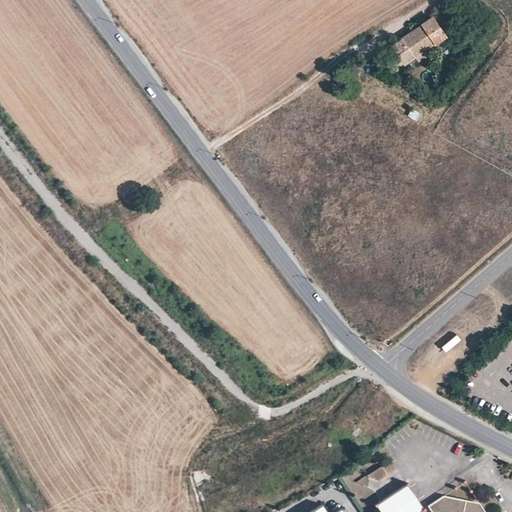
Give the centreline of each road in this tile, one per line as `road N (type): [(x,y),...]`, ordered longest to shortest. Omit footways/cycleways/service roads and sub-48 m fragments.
road 1 (tertiary): [(87,0),(316,304),(377,365)]
road 2 (track): [(203,154),(436,0)]
road 3 (unclassified): [(377,365),(511,252)]
road 4 (tertiary): [(377,365),(511,446)]
